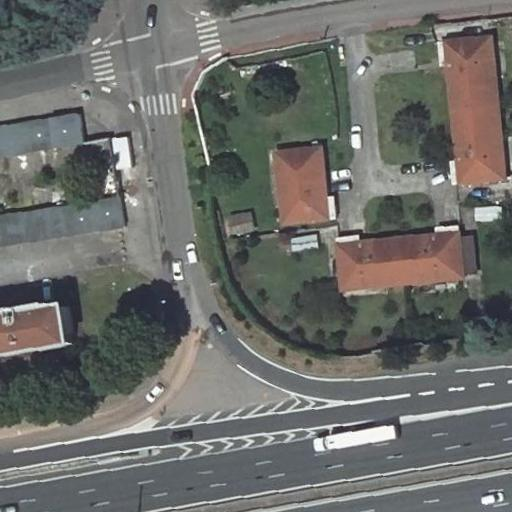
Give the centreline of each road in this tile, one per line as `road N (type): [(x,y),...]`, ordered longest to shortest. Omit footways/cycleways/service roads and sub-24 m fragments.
road 1 (trunk): [(511,427),(0,506)]
road 2 (trunk): [(511,390),(0,459)]
road 3 (unclassified): [(511,383),(323,388),(282,377),(242,354),(193,291)]
road 4 (unclassified): [(193,291),(181,362),(167,388),(108,420),(0,446)]
road 5 (residential): [(153,50),(428,0)]
road 6 (residential): [(153,50),(193,291)]
road 7 (unknown): [(354,221),(371,150),(361,31)]
road 8 (residential): [(0,86),(153,50)]
